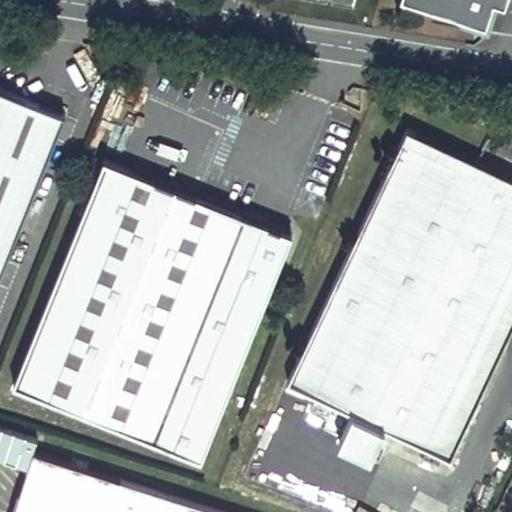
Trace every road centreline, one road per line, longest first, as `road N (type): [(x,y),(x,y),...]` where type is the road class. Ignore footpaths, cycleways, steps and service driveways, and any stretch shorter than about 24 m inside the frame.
road 1 (residential): [(511,73),(69,0)]
road 2 (unknown): [(0,326),(89,91),(66,70),(67,0)]
road 3 (unknown): [(511,379),(448,511)]
